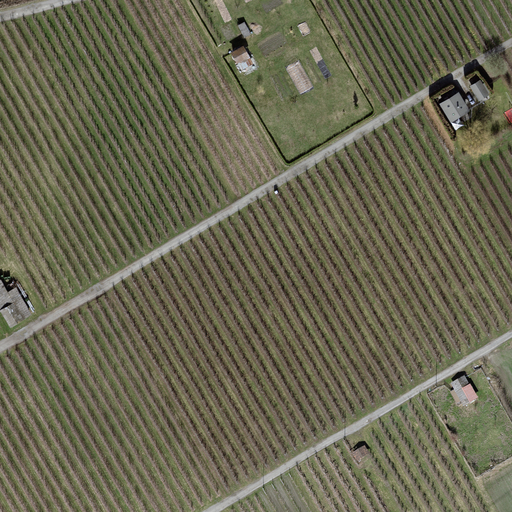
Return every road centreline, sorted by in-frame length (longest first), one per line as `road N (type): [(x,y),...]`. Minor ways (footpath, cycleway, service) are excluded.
road 1 (track): [(0,348),(511,43)]
road 2 (track): [(511,336),(213,511)]
